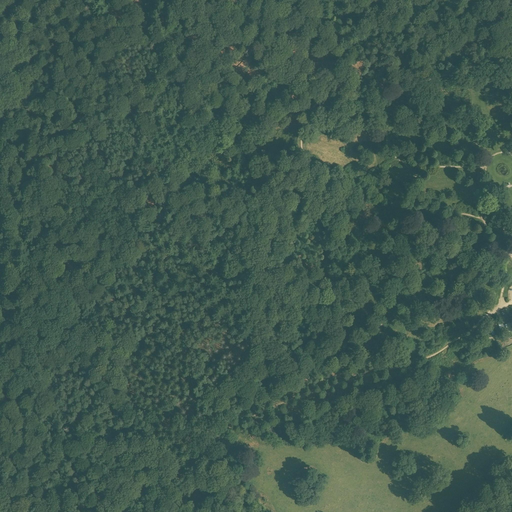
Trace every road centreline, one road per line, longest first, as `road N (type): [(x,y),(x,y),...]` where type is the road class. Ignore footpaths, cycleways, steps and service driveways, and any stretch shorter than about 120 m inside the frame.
road 1 (track): [(161,261),(118,279),(85,311),(73,404),(44,474),(0,495)]
road 2 (track): [(507,303),(436,353),(239,419)]
road 3 (track): [(114,28),(88,158),(115,184),(166,208),(172,230),(161,261)]
road 4 (track): [(375,0),(330,7),(233,42)]
road 5 (track): [(233,42),(150,43),(114,28)]
